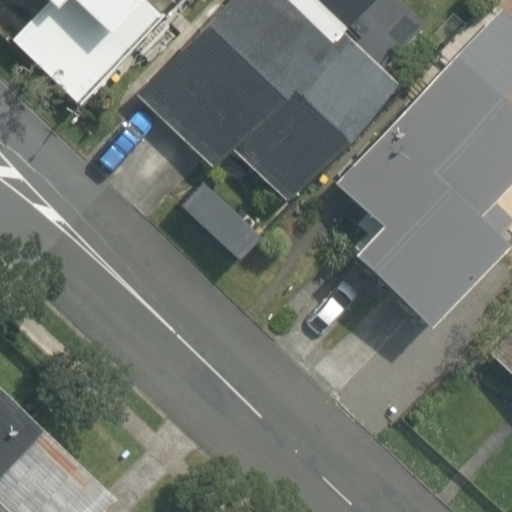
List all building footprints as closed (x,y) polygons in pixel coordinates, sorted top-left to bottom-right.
[(77,42),(118,0),(6,0),(23,16),(36,2),(77,42)] [(271,200),(376,85),(283,0),(209,0),(117,101),(196,175),(218,151),(271,200)] [(510,222),(480,189),(511,159),(511,141),(481,108),(511,79),(511,52),(487,25),(307,190),(346,232),(325,253),(394,328),(510,222)] [(511,308),(461,363),(511,411),(511,308)] [(0,511),(81,511),(0,432),(0,511)]
